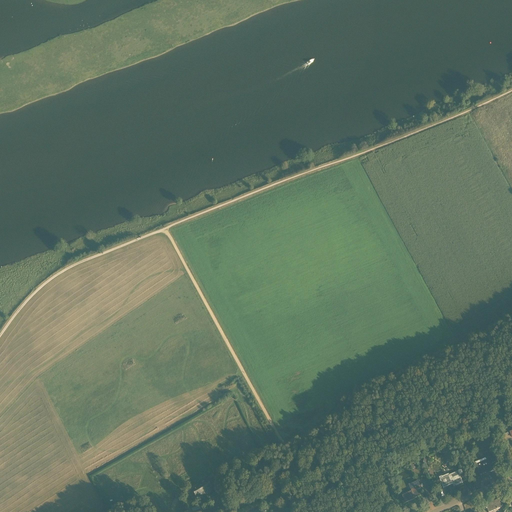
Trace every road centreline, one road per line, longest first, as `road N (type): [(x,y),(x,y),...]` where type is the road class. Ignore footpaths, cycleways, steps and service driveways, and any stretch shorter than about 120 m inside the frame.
road 1 (track): [(511,91),(165,228)]
road 2 (track): [(165,228),(283,445)]
road 3 (track): [(458,347),(353,393),(319,427),(283,445)]
road 4 (track): [(165,228),(64,270),(0,332)]
